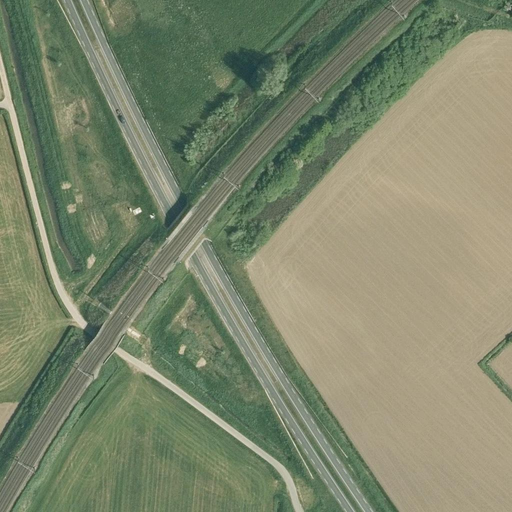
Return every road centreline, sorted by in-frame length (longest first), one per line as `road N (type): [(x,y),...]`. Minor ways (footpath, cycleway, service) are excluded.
road 1 (primary): [(369,511),(193,225),(82,0)]
road 2 (primary): [(66,0),(183,236),(350,511)]
road 3 (track): [(298,511),(282,469),(72,312),(52,273),(9,102)]
